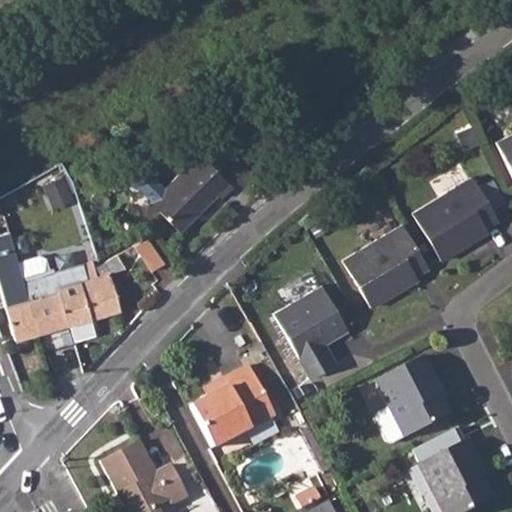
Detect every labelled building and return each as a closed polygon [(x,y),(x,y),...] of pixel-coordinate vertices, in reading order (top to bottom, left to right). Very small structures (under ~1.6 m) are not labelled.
[(238,78),(199,100),(217,122),(229,113),(240,125),(259,106),(238,78)] [(511,127),(493,137),(511,178),(511,127)] [(199,154),(149,201),(179,231),(216,194),(220,198),(232,187),(199,154)] [(468,174),(409,210),(438,258),(463,242),(461,238),(495,217),(468,174)] [(68,175),(45,182),(53,206),(76,199),(68,175)] [(424,264),(399,222),(340,258),(367,305),(393,289),(391,285),(424,264)] [(20,275),(8,231),(0,232),(0,290),(14,340),(37,333),(20,275)] [(147,236),(135,243),(153,269),(164,262),(147,236)] [(52,265),(53,271),(58,285),(95,275),(92,267),(84,269),(82,262),(79,252),(73,248),(50,255),(52,265)] [(95,275),(58,285),(69,324),(71,332),(89,326),(86,319),(119,308),(108,271),(124,266),(117,254),(92,267),(95,275)] [(52,265),(20,275),(37,333),(69,324),(58,285),(53,271),(52,265)] [(318,283),(271,312),(309,375),(333,360),(319,337),(342,322),(318,283)] [(420,353),(372,379),(386,405),(372,411),(372,419),(383,438),(388,441),(447,411),(429,376),(432,375),(420,353)] [(231,385),(207,398),(189,407),(211,449),(260,422),(273,415),(246,365),(227,376),(231,385)] [(227,376),(202,389),(207,398),(231,385),(227,376)] [(463,435),(415,461),(441,511),(457,511),(475,503),(490,495),(473,461),(475,459),(463,435)] [(100,462),(117,493),(123,490),(132,510),(127,511),(157,511),(156,508),(168,502),(171,506),(187,498),(170,465),(155,473),(139,442),(100,462)] [(311,488),(293,498),(299,509),(317,500),(311,488)] [(123,490),(117,493),(125,511),(127,511),(132,510),(123,490)] [(326,511),(320,500),(307,507),(309,511),(326,511)] [(479,511),(475,503),(457,511),(479,511)]
